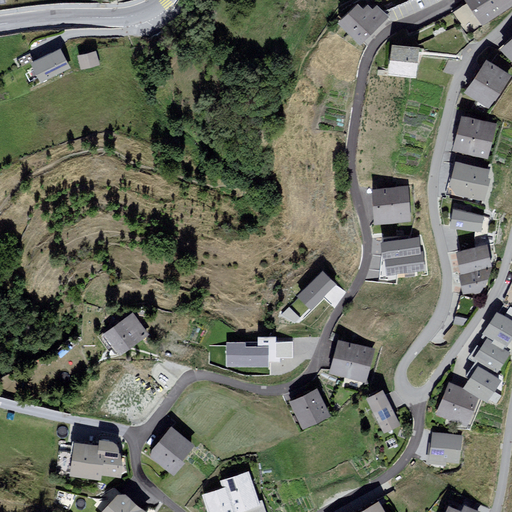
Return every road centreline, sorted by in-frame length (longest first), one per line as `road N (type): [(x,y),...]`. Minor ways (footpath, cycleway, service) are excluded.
road 1 (residential): [(138,437),(193,379),(268,393),(306,376),(366,258),(349,163),(366,62),(395,29),(453,0)]
road 2 (residential): [(511,17),(457,80),(438,148),(434,213),(446,291),(436,323),(400,374),(404,388),(424,391)]
road 3 (residential): [(424,391),(488,303),(511,242)]
road 4 (residential): [(424,391),(411,453),(393,475),(327,511)]
road 5 (tertiary): [(0,24),(132,17),(162,0)]
road 6 (residential): [(0,404),(138,437)]
